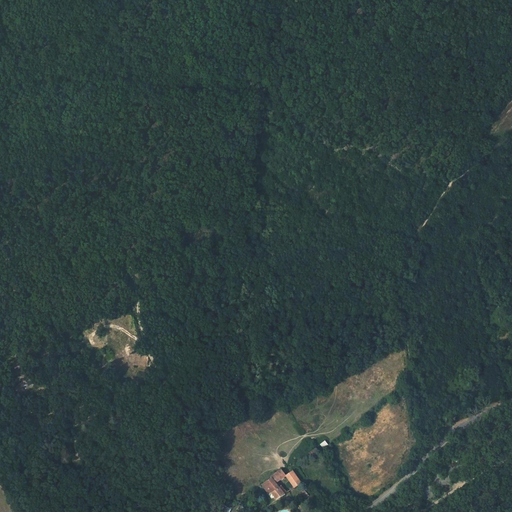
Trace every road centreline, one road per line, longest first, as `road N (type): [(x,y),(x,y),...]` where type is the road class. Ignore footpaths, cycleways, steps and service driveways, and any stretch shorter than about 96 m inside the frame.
road 1 (track): [(421,460),(403,293),(409,254),(453,182),(511,135)]
road 2 (unclassified): [(359,511),(457,425),(511,400)]
